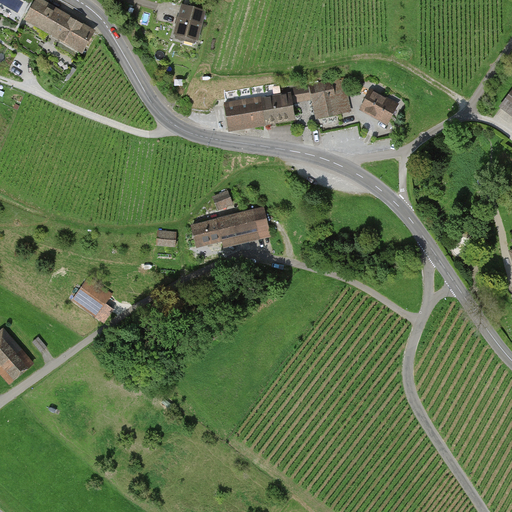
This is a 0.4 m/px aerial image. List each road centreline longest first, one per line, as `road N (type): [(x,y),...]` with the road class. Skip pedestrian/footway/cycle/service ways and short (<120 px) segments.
road 1 (track): [(421,322),(341,277),(247,259),(192,276),(125,315),(0,405)]
road 2 (tertiary): [(76,0),(109,29),(172,124),(327,159),(385,193),(428,242)]
road 3 (unclassified): [(429,306),(412,350),(412,387),(484,511)]
road 4 (track): [(0,80),(131,130),(156,134),(172,124)]
road 5 (track): [(511,49),(466,114),(411,148)]
